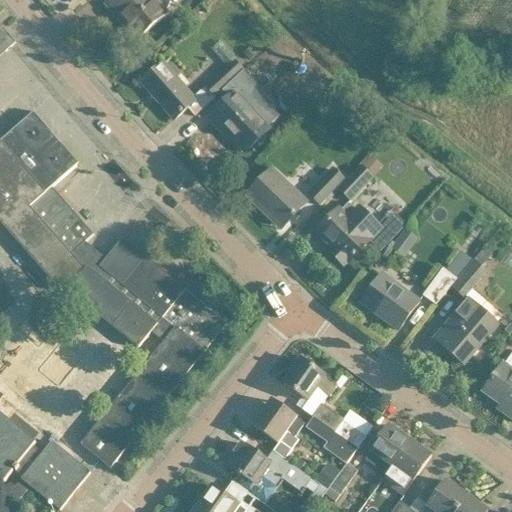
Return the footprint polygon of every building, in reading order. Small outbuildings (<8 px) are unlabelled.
[(136,42),(151,29),(168,15),(165,11),(169,7),(170,3),(170,0),(111,0),(107,4),(127,26),(124,28),(136,42)] [(191,24),(172,40),(177,45),(182,41),(183,42),(191,35),(190,34),(196,29),(191,24)] [(0,31),(0,47),(5,53),(16,44),(3,29),(0,31)] [(250,64),(242,56),(206,89),(214,97),(250,64)] [(174,122),(189,109),(197,101),(164,64),(141,84),(142,85),(145,82),(158,98),(155,100),(174,122)] [(241,153),(256,140),(269,128),(275,116),(262,102),(250,107),(247,105),(261,92),(243,72),(222,92),(231,102),(211,120),(211,121),(214,119),(243,150),(241,153)] [(3,141),(2,139),(0,137),(0,222),(1,223),(62,292),(65,289),(85,305),(139,253),(123,240),(104,263),(83,246),(94,236),(52,188),(78,166),(79,167),(80,166),(33,112),(32,113),(33,114),(3,141)] [(372,158),(363,167),(372,176),(382,167),(372,158)] [(352,201),(372,180),(374,178),(372,176),(363,167),(341,191),(352,201)] [(321,206),(344,183),(346,180),(334,169),(309,195),(321,206)] [(284,228),(298,214),(307,204),(272,171),(247,197),(258,208),(261,206),(284,228)] [(405,226),(394,215),(380,229),(366,215),(363,218),(349,204),(340,213),(339,211),(318,233),(336,250),(332,254),(343,265),(347,261),(350,263),(370,242),(380,252),(405,226)] [(407,230),(400,239),(411,248),(418,239),(407,230)] [(475,261),(452,287),(465,298),(466,296),(472,290),(487,272),(482,268),(497,251),(492,247),(488,251),(485,249),(475,261)] [(452,287),(475,261),(461,252),(446,271),(443,269),(423,296),(436,306),(452,287)] [(228,325),(170,278),(139,253),(85,305),(140,349),(152,334),(164,344),(82,446),(111,469),(228,325)] [(399,331),(410,315),(420,303),(382,275),(361,304),(379,317),(380,315),(399,329),(398,330),(399,331)] [(448,325),(435,341),(464,365),(477,350),(499,324),(480,308),(486,302),(472,290),(466,296),(470,300),(448,325)] [(493,381),(484,392),(502,405),(504,403),(511,409),(507,415),(511,418),(511,358),(509,363),(506,366),(495,382),(493,381)] [(330,398),(331,397),(338,386),(301,361),(284,385),(318,409),(313,416),(359,448),(373,428),(350,412),(344,421),(323,405),(329,397),(330,398)] [(0,480),(4,483),(14,471),(23,478),(22,481),(60,511),(91,474),(52,442),(43,454),(34,447),(37,443),(34,442),(40,435),(14,415),(9,421),(0,414),(0,400),(3,397),(0,394),(0,480)] [(303,424),(300,421),(284,410),(280,415),(269,407),(254,428),(278,445),(287,432),(294,437),(303,424)] [(347,465),(359,448),(313,416),(305,428),(328,444),(324,449),(347,465)] [(390,427),(366,460),(387,474),(410,441),(390,427)] [(432,457),(410,441),(387,474),(381,482),(403,497),(412,484),(432,457)] [(242,444),(227,466),(239,475),(238,477),(242,480),(243,478),(254,486),(262,476),(277,487),(282,479),(301,494),(306,489),(314,494),(304,508),(302,507),(298,511),(313,511),(317,508),(322,501),(325,496),(328,492),(325,490),(314,482),(273,453),(267,462),(242,444)] [(328,492),(325,496),(336,504),(359,471),(348,463),(341,473),(328,492)] [(328,464),(314,482),(325,490),(328,492),(341,473),(328,464)] [(456,511),(468,497),(446,482),(429,506),(436,511),(456,511)] [(212,487),(197,508),(203,511),(247,511),(246,511),(255,499),(233,483),(232,483),(224,495),(212,487)] [(28,492),(19,484),(11,494),(20,501),(28,492)] [(468,497),(456,511),(488,511),(489,511),(468,497)] [(274,511),(255,499),(246,511),(247,511),(274,511)] [(322,501),(317,508),(321,511),(328,511),(332,508),(322,501)] [(408,511),(411,508),(401,501),(393,511),(408,511)]
